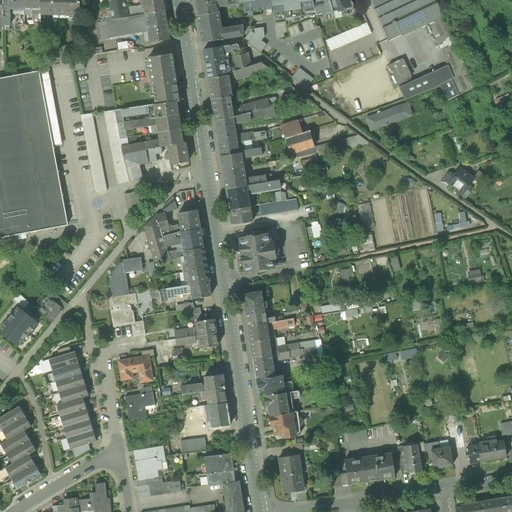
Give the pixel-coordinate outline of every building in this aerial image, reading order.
[(11,26),(11,15),(11,9),(25,9),(24,0),(3,0),(3,15),(3,26),(11,26)] [(40,0),(24,0),(25,9),(25,15),(33,15),(33,19),(38,19),(38,22),(40,22),(41,14),(40,0)] [(40,0),(41,14),(80,16),(80,6),(79,0),(40,0)] [(111,8),(113,19),(127,17),(124,0),(107,0),(107,2),(110,4),(110,3),(111,8)] [(124,0),(127,17),(146,14),(143,0),(124,0)] [(143,0),(146,14),(165,11),(162,0),(143,0)] [(195,0),(198,16),(218,13),(218,7),(237,4),(236,0),(195,0)] [(245,13),(273,9),(274,9),(273,0),(236,0),(237,4),(237,5),(244,4),(245,13)] [(273,0),(274,9),(273,9),(274,17),(284,15),(285,21),(303,19),(302,16),(316,15),(312,0),(273,0)] [(323,16),(333,13),(333,12),(329,0),(312,0),(316,15),(317,15),(323,13),(323,16)] [(329,0),(333,12),(342,10),(343,11),(346,14),(351,13),(353,9),(353,3),(350,2),(350,0),(329,0)] [(404,34),(430,21),(443,15),(435,0),(370,0),(389,41),(404,34)] [(95,11),(97,23),(113,19),(111,8),(95,11)] [(167,28),(165,11),(146,14),(149,31),(167,28)] [(202,42),(223,39),(221,29),(220,25),(219,13),(218,13),(198,16),(202,42)] [(149,31),(146,14),(127,17),(113,19),(97,23),(100,39),(149,31)] [(455,78),(452,79),(459,95),(474,87),(443,15),(430,21),(449,65),(455,78)] [(331,51),(371,34),(367,23),(326,41),(331,51)] [(242,25),(225,28),(221,29),(223,39),(238,37),(243,36),(242,25)] [(149,31),(150,43),(158,42),(169,40),(167,28),(149,31)] [(249,42),(247,44),(261,53),(267,45),(262,41),(265,37),(263,28),(254,29),(254,35),(249,42)] [(249,42),(254,35),(250,32),(245,39),(249,42)] [(236,45),(222,47),(223,52),(226,52),(227,53),(239,51),(239,45),(237,45),(236,45)] [(45,49),(49,61),(67,59),(66,46),(45,49)] [(204,50),(206,62),(224,59),(223,52),(222,47),(204,50)] [(233,57),(236,71),(251,66),(248,53),(233,57)] [(179,101),(176,83),(171,54),(149,58),(153,87),(156,105),(177,101),(179,101)] [(71,60),(72,66),(84,64),(83,58),(71,60)] [(206,62),(208,79),(226,76),(226,74),(224,59),(206,62)] [(388,65),(397,83),(406,79),(411,77),(402,59),(389,65),(388,65)] [(261,63),(251,66),(236,71),(235,71),(236,78),(237,80),(272,71),(261,63)] [(432,72),(440,85),(439,86),(441,89),(448,100),(449,100),(459,95),(452,79),(455,78),(449,65),(432,72)] [(299,68),(292,78),(297,81),(304,72),(299,68)] [(0,238),(41,230),(67,226),(68,224),(64,205),(54,147),(53,146),(62,144),(52,96),(51,90),(48,91),(47,86),(46,81),(41,82),(40,73),(40,72),(38,71),(0,78),(0,238)] [(53,146),(54,147),(62,145),(48,71),(40,73),(41,82),(46,81),(47,86),(48,91),(51,90),(52,96),(62,144),(53,146)] [(229,80),(236,78),(235,71),(228,73),(228,76),(229,80)] [(304,72),(297,81),(301,85),(309,76),(304,72)] [(405,99),(439,86),(440,85),(432,72),(413,81),(408,83),(399,87),(405,99)] [(232,96),(229,80),(228,76),(226,76),(208,79),(212,99),(230,96),(230,97),(232,97),(232,96)] [(314,79),(309,76),(301,85),(306,89),(314,79)] [(399,87),(408,83),(406,79),(397,83),(399,87)] [(212,99),(215,121),(233,118),(234,118),(234,117),(232,110),(230,97),(230,96),(212,99)] [(240,107),(240,108),(242,115),(250,113),(258,111),(262,110),(270,107),(268,99),(240,107)] [(156,105),(154,105),(154,104),(126,109),(121,110),(122,117),(150,113),(156,112),(157,118),(179,115),(177,101),(156,105)] [(367,119),(371,131),(412,116),(407,104),(367,119)] [(277,116),(274,106),(270,107),(262,110),(263,117),(264,119),(277,116)] [(234,117),(242,115),(240,108),(232,110),(234,117)] [(104,113),(118,185),(130,182),(126,167),(123,155),(123,154),(122,147),(121,139),(118,123),(116,110),(104,112),(104,113)] [(251,120),(260,118),(258,111),(250,113),(251,120)] [(239,123),(251,120),(250,113),(242,115),(234,117),(234,118),(233,118),(234,123),(239,123)] [(92,114),(82,116),(96,193),(107,191),(92,114)] [(179,115),(157,118),(158,124),(159,132),(181,129),(179,115)] [(158,124),(157,118),(150,119),(123,122),(124,130),(152,125),(158,124)] [(234,123),(233,118),(215,121),(217,131),(219,145),(237,142),(234,123)] [(281,126),(285,139),(302,133),(300,127),(298,120),(281,126)] [(159,132),(160,140),(122,147),(123,154),(161,147),(168,146),(183,143),(181,129),(159,132)] [(265,131),(254,133),(255,140),(267,138),(265,131)] [(310,131),(302,133),(285,139),(290,155),(315,147),(310,131)] [(243,142),(255,140),(254,133),(242,134),(243,142)] [(315,147),(317,157),(370,143),(359,135),(315,147)] [(219,145),(221,156),(239,154),(239,153),(237,142),(219,145)] [(168,146),(169,154),(170,159),(171,165),(189,162),(186,143),(183,143),(168,146)] [(244,152),(239,153),(239,154),(221,156),(223,170),(244,166),(242,158),(262,155),(268,154),(266,144),(260,146),(261,147),(244,150),(244,152)] [(126,167),(130,182),(135,181),(141,179),(138,165),(157,162),(156,155),(162,154),(161,147),(123,154),(123,155),(126,167)] [(223,170),(226,190),(247,186),(246,179),(244,166),(223,170)] [(449,183),(459,190),(463,193),(467,188),(473,179),(459,169),(454,177),(449,183)] [(448,173),(444,179),(449,183),(454,177),(448,173)] [(274,174),(266,175),(267,183),(279,181),(280,181),(279,174),(274,175),(274,174)] [(247,186),(267,183),(266,175),(248,178),(248,179),(246,179),(247,186)] [(446,187),(449,183),(444,179),(441,183),(446,187)] [(267,183),(247,186),(248,194),(252,193),(252,194),(281,189),(279,181),(267,183)] [(226,190),(229,210),(250,206),(248,194),(247,186),(226,190)] [(459,198),(465,202),(472,192),(467,188),(463,193),(463,194),(459,198)] [(125,194),(130,219),(142,217),(137,192),(125,194)] [(165,213),(165,214),(178,209),(173,198),(163,208),(164,213),(165,213)] [(259,205),(261,216),(299,210),(297,199),(283,201),(271,203),(259,205)] [(360,203),(361,228),(373,228),(372,203),(360,203)] [(250,206),(229,210),(231,222),(243,220),(244,223),(253,221),(250,206)] [(179,214),(181,227),(182,232),(200,229),(197,211),(179,214)] [(465,212),(459,212),(460,224),(453,224),(453,228),(470,227),(470,221),(466,221),(465,212)] [(156,216),(161,231),(169,228),(165,214),(165,213),(164,213),(156,216)] [(168,253),(166,246),(165,247),(163,237),(161,231),(156,216),(144,227),(149,241),(155,262),(170,260),(168,253)] [(181,232),(182,232),(181,227),(178,228),(178,226),(169,228),(171,235),(181,232)] [(171,235),(169,228),(161,231),(163,237),(171,235)] [(183,244),(184,250),(203,247),(200,229),(182,232),(181,232),(183,244)] [(171,235),(163,237),(165,247),(166,246),(183,244),(181,232),(171,235)] [(243,264),(245,272),(252,271),(252,272),(258,271),(258,270),(275,268),(273,259),(276,258),(274,242),(271,242),(269,234),(239,238),(241,247),(240,247),(241,253),(242,253),(242,255),(242,258),(241,258),(242,264),(243,264)] [(359,236),(360,250),(374,250),(373,235),(359,236)] [(184,250),(185,257),(204,254),(203,247),(184,250)] [(184,250),(173,252),(174,259),(185,257),(184,250)] [(183,264),(184,272),(207,269),(204,254),(185,257),(186,264),(183,264)] [(112,297),(114,297),(129,295),(126,273),(143,270),(141,257),(123,260),(123,263),(120,263),(109,276),(112,297)] [(480,268),(467,272),(471,284),(483,280),(480,268)] [(188,280),(189,286),(190,285),(209,283),(207,269),(184,272),(185,280),(188,280)] [(209,283),(190,285),(191,292),(192,298),(211,295),(209,283)] [(189,286),(159,290),(160,301),(175,298),(175,295),(189,293),(189,292),(191,292),(190,285),(189,286)] [(159,290),(155,291),(155,297),(151,297),(151,299),(152,302),(160,301),(159,290)] [(150,292),(135,294),(137,303),(146,302),(146,300),(151,299),(151,297),(155,297),(155,291),(150,292)] [(243,294),(246,312),(264,309),(262,291),(256,292),(250,293),(243,294)] [(50,298),(64,309),(68,304),(54,293),(50,298),(50,299),(50,298)] [(135,294),(129,295),(114,297),(117,310),(111,311),(114,327),(120,326),(125,325),(131,324),(135,324),(133,311),(131,311),(130,304),(137,303),(135,294)] [(15,300),(24,308),(29,303),(20,295),(15,300)] [(39,311),(53,322),(64,309),(50,298),(50,299),(39,311)] [(9,319),(0,330),(0,331),(18,346),(37,322),(18,307),(12,315),(12,314),(8,319),(9,319)] [(346,317),(358,315),(357,308),(345,310),(346,317)] [(246,312),(248,326),(267,323),(266,319),(264,309),(246,312)] [(196,322),(197,328),(198,335),(216,332),(214,319),(196,322)] [(293,319),(282,321),(284,328),(293,326),(293,320),(293,319)] [(271,323),(272,330),(284,328),(282,321),(275,322),(271,323)] [(143,322),(137,323),(140,336),(145,335),(143,322)] [(134,337),(140,336),(137,323),(135,324),(131,324),(134,337)] [(248,326),(251,342),(269,339),(267,324),(267,323),(248,326)] [(175,339),(198,335),(197,328),(174,332),(175,339)] [(216,332),(198,335),(199,340),(200,348),(218,345),(216,332)] [(196,340),(199,340),(198,335),(175,339),(176,346),(196,343),(196,340)] [(251,342),(253,357),(271,354),(271,350),(273,350),(272,345),(270,346),(269,339),(251,342)] [(274,347),(275,354),(289,351),(300,350),(299,343),(276,347),(274,347)] [(58,350),(59,356),(71,353),(69,347),(58,350)] [(316,347),(303,349),(304,355),(306,366),(317,364),(319,362),(316,347)] [(141,352),(142,358),(148,357),(154,356),(153,350),(141,352)] [(301,356),(300,350),(289,351),(290,358),(301,356)] [(290,358),(289,351),(275,354),(276,360),(277,361),(290,359),(290,358)] [(49,360),(52,371),(78,363),(75,352),(71,353),(59,356),(49,360)] [(253,357),(255,373),(274,370),(272,361),(271,354),(253,357)] [(139,371),(141,382),(153,380),(148,357),(142,358),(119,362),(122,380),(132,378),(131,373),(139,371)] [(52,371),(49,360),(40,363),(43,374),(52,371)] [(52,371),(56,382),(82,374),(78,363),(52,371)] [(255,373),(256,380),(275,377),(274,370),(255,373)] [(56,382),(59,393),(85,385),(82,374),(56,382)] [(189,393),(202,392),(225,389),(223,374),(204,377),(206,385),(203,386),(203,385),(201,384),(188,386),(189,393)] [(265,396),(285,393),(284,383),(283,376),(275,377),(256,380),(258,390),(263,389),(264,396),(265,396)] [(284,383),(285,393),(287,393),(291,392),(293,392),(292,382),(284,383)] [(59,393),(62,403),(83,398),(89,396),(85,385),(59,393)] [(203,401),(204,406),(205,406),(227,403),(225,389),(202,392),(203,396),(200,396),(200,401),(203,401)] [(124,397),(129,421),(147,417),(145,407),(155,405),(152,392),(140,394),(124,397)] [(62,403),(59,393),(51,395),(55,406),(57,405),(62,403)] [(270,416),(290,413),(288,403),(287,393),(285,393),(265,396),(266,406),(268,406),(270,416)] [(57,405),(60,416),(86,408),(83,398),(62,403),(57,405)] [(227,403),(205,406),(207,413),(208,421),(210,421),(211,427),(230,425),(227,403)] [(0,417),(0,427),(2,431),(25,417),(19,406),(0,417)] [(200,414),(207,413),(205,406),(204,406),(190,408),(191,417),(200,416),(200,414)] [(60,416),(64,427),(90,419),(86,408),(60,416)] [(300,435),(298,426),(298,425),(294,426),(293,420),(297,419),(296,412),(296,411),(294,412),(290,413),(270,416),(272,425),(274,425),(275,435),(284,433),(285,437),(296,435),(300,435)] [(31,427),(25,417),(2,431),(8,440),(24,431),(31,427)] [(64,427),(67,438),(93,430),(90,419),(64,427)] [(511,421),(502,423),(504,435),(511,433),(511,421)] [(460,426),(454,427),(458,448),(464,447),(460,426)] [(452,449),(458,448),(454,427),(448,428),(452,449)] [(96,441),(93,430),(67,438),(70,449),(72,449),(89,444),(96,441)] [(347,433),(349,443),(367,439),(365,430),(347,433)] [(30,441),(24,431),(8,440),(1,445),(7,455),(30,441)] [(64,451),(70,449),(67,438),(61,440),(64,451)] [(180,442),(181,454),(182,454),(206,451),(204,439),(180,442)] [(36,451),(30,441),(7,455),(12,464),(29,455),(36,451)] [(479,443),(479,445),(480,445),(483,460),(506,457),(504,441),(488,443),(488,441),(479,443)] [(416,443),(416,444),(418,444),(419,453),(425,452),(424,445),(424,442),(416,443)] [(438,442),(424,445),(425,452),(431,450),(439,448),(438,442)] [(290,445),(291,452),(303,450),(302,443),(290,445)] [(89,444),(72,449),(75,459),(90,450),(89,444)] [(422,471),(419,453),(418,444),(416,444),(403,446),(403,449),(407,470),(407,473),(422,471)] [(470,463),(483,460),(480,445),(479,445),(467,447),(470,463)] [(135,455),(139,481),(146,480),(158,478),(158,477),(156,470),(161,469),(159,462),(165,461),(162,446),(136,450),(137,454),(135,455)] [(450,446),(439,448),(431,450),(434,468),(453,465),(450,446)] [(397,450),(401,471),(407,470),(403,449),(397,450)] [(346,474),(348,484),(349,484),(395,477),(392,453),(391,453),(391,454),(345,461),(345,460),(344,461),(346,474)] [(206,474),(234,470),(233,460),(232,454),(204,457),(205,464),(204,464),(206,474)] [(35,464),(29,455),(12,464),(5,468),(11,479),(35,464)] [(279,458),(282,476),(301,473),(298,455),(279,458)] [(41,474),(35,464),(11,479),(17,488),(41,474)] [(235,482),(234,470),(206,474),(208,486),(222,484),(235,482)] [(304,490),(301,473),(282,476),(284,493),(304,490)] [(346,474),(340,475),(342,486),(349,485),(349,484),(348,484),(346,474)] [(330,488),(342,486),(340,475),(328,477),(330,488)] [(146,480),(147,485),(163,483),(162,476),(158,477),(158,478),(146,480)] [(180,480),(163,483),(147,485),(137,487),(138,498),(181,492),(180,480)] [(243,511),(239,482),(235,482),(222,484),(226,511),(243,511)] [(91,499),(78,500),(79,511),(94,510),(94,511),(111,511),(111,504),(107,504),(105,483),(95,484),(96,492),(90,493),(91,499)] [(505,511),(511,511),(511,496),(503,498),(505,511)] [(53,506),(53,511),(79,511),(78,500),(78,498),(64,500),(64,505),(53,506)] [(492,511),(505,511),(503,498),(491,500),(492,511)] [(480,511),(492,511),(491,500),(479,502),(480,511)] [(468,511),(480,511),(479,502),(467,504),(468,511)]
